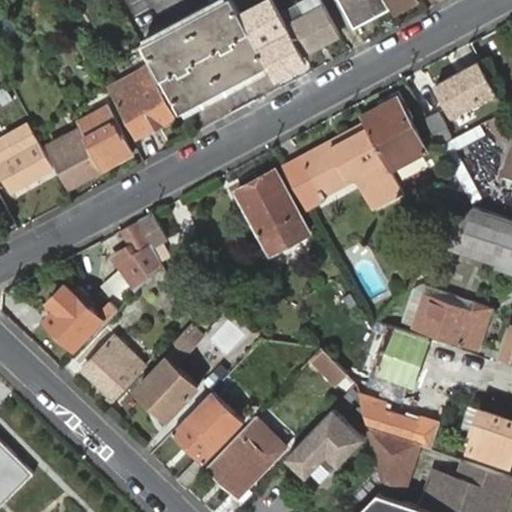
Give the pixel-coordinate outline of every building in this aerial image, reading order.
[(224,0),(142,43),(180,113),(268,66),(241,15),(232,0),(224,0)] [(266,0),(232,0),(241,15),(267,1),(266,0)] [(309,14),(302,0),(280,12),(284,21),(301,54),(339,34),(323,6),(309,14)] [(323,6),(320,0),(302,0),(309,14),(323,6)] [(386,0),(340,0),(354,25),(391,7),(386,0)] [(241,15),(268,66),(275,79),(296,69),(281,38),(286,35),(267,1),(241,15)] [(0,21),(4,30),(15,23),(11,14),(0,20),(0,21)] [(458,115),(500,92),(483,62),(441,86),(458,115)] [(174,119),(150,76),(145,79),(148,85),(123,98),(121,93),(115,96),(138,139),(174,119)] [(399,95),(365,114),(368,121),(396,169),(430,149),(399,95)] [(70,110),(63,99),(51,107),(57,118),(70,110)] [(106,109),(77,125),(80,129),(102,170),(131,154),(106,109)] [(511,141),(511,113),(509,109),(491,119),(502,138),(511,141)] [(396,169),(368,121),(342,135),(346,144),(334,150),(329,141),(303,156),(322,190),(352,174),(356,174),(358,175),(359,176),(377,207),(408,190),(396,169)] [(0,167),(11,189),(55,167),(30,123),(0,138),(0,167)] [(73,185),(102,170),(80,129),(51,144),(73,185)] [(342,135),(329,141),(334,150),(346,144),(342,135)] [(238,190),(271,252),(310,231),(277,169),(238,190)] [(328,193),(359,176),(358,175),(356,174),(352,174),(322,190),(324,195),(326,199),(331,197),(328,193)] [(511,271),(511,216),(480,206),(448,244),(495,262),(494,265),(511,271)] [(155,212),(141,220),(154,243),(168,235),(155,212)] [(141,220),(122,230),(136,254),(150,277),(164,262),(154,243),(141,220)] [(441,246),(433,233),(400,262),(410,273),(441,246)] [(150,277),(136,254),(119,267),(123,274),(118,278),(131,296),(150,277)] [(91,323),(98,330),(120,307),(110,297),(98,310),(81,294),(86,290),(76,280),(70,285),(65,280),(48,297),(56,304),(46,315),(74,341),(91,323)] [(171,291),(160,281),(150,291),(161,302),(171,291)] [(421,328),(479,347),(488,318),(431,299),(421,328)] [(208,337),(224,355),(253,328),(237,310),(208,337)] [(511,315),(496,360),(511,365),(511,315)] [(195,317),(174,339),(178,343),(140,383),(167,410),(198,378),(177,358),(205,326),(195,317)] [(378,322),(372,329),(371,330),(391,337),(399,341),(394,359),(391,369),(406,375),(402,388),(421,394),(426,380),(430,381),(443,344),(378,322)] [(112,393),(143,358),(113,330),(81,364),(112,393)] [(328,330),(318,338),(343,361),(352,352),(328,330)] [(399,341),(391,337),(385,356),(394,359),(399,341)] [(340,365),(320,348),(308,360),(335,384),(347,372),(340,365)] [(225,374),(173,429),(205,457),(243,418),(228,403),(224,407),(212,396),(230,378),(225,374)] [(368,425),(413,440),(417,426),(422,427),(425,421),(417,418),(418,414),(407,410),(406,413),(388,408),(389,402),(360,391),(368,425)] [(333,405),(286,454),(305,472),(326,450),(336,459),(362,432),(333,405)] [(511,461),(511,457),(511,418),(486,409),(472,448),(511,461)] [(427,417),(422,439),(436,442),(441,420),(427,417)] [(214,511),(229,511),(245,496),(238,489),(282,443),(268,429),(264,433),(249,420),(208,461),(233,486),(211,508),(214,511)] [(413,440),(368,425),(387,493),(401,497),(421,442),(413,440)] [(0,508),(34,473),(0,440),(0,508)] [(176,475),(186,484),(205,465),(195,456),(176,475)] [(511,474),(466,458),(459,477),(464,474),(511,491),(511,488),(511,474)] [(459,477),(435,468),(422,505),(443,511),(504,511),(511,491),(464,474),(459,477)] [(443,511),(422,505),(401,497),(387,493),(379,490),(357,511),(443,511)]
